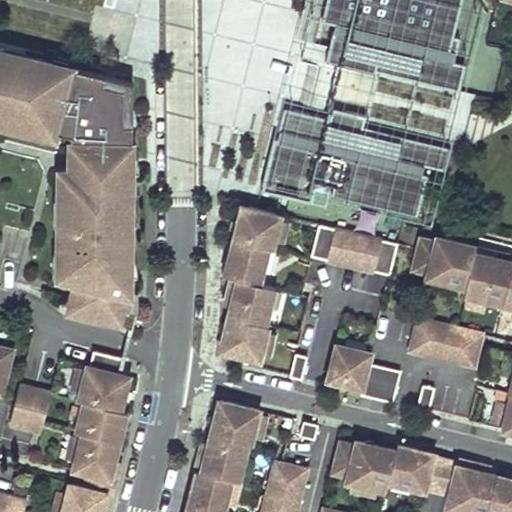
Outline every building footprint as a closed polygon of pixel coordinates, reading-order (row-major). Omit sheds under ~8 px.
[(325,0),(321,19),(336,22),(334,30),(332,30),(325,59),(341,63),(347,65),(350,55),(361,58),(372,60),(370,68),(460,91),(466,64),(454,61),(460,37),(453,35),(439,32),(446,4),(460,7),(462,0),(325,0)] [(460,7),(446,4),(439,32),(453,35),(460,7)] [(76,279),(69,309),(131,325),(135,311),(125,308),(130,293),(129,272),(125,272),(125,253),(131,253),(131,221),(125,221),(126,201),(131,201),(132,169),(127,169),(127,144),(127,139),(132,139),(132,123),(123,123),(124,87),(102,82),(104,74),(73,66),(73,67),(45,60),(45,59),(14,51),(13,54),(0,51),(0,111),(59,129),(72,133),(71,138),(60,168),(59,200),(63,201),(63,220),(59,220),(58,253),(63,253),(63,276),(76,279)] [(350,55),(347,65),(369,70),(370,68),(372,60),(361,58),(350,55)] [(133,81),(104,74),(102,82),(124,87),(123,123),(132,123),(133,81)] [(331,116),(285,105),(279,127),(281,127),(279,136),(275,134),(264,182),(277,185),(278,180),(293,183),(290,194),(312,200),(317,178),(335,182),(374,192),(372,201),(391,206),(393,197),(421,203),(428,173),(423,172),(425,164),(445,169),(451,146),(364,125),(367,113),(333,105),(331,116)] [(59,129),(0,111),(0,118),(57,136),(59,129)] [(127,144),(127,169),(132,169),(137,169),(127,144)] [(264,182),(262,187),(290,194),(293,183),(278,180),(277,185),(264,182)] [(374,192),(335,182),(332,194),(418,215),(421,203),(393,197),(391,206),(372,201),(374,192)] [(139,221),(131,201),(126,201),(125,221),(131,221),(139,221)] [(249,204),(241,202),(237,219),(244,221),(249,204)] [(237,219),(236,219),(234,227),(227,256),(232,257),(228,272),(232,273),(227,293),(233,294),(231,303),(224,329),(231,331),(227,347),(226,348),(260,357),(262,352),(267,330),(269,322),(266,322),(271,306),(275,286),(276,285),(260,281),(263,270),(269,248),(269,246),(272,247),(276,231),(279,219),(281,212),(249,204),(244,221),(237,219)] [(287,221),(279,219),(276,231),(284,233),(287,221)] [(335,227),(319,223),(312,254),(391,274),(398,243),(382,239),(383,237),(335,225),(335,227)] [(421,237),(414,266),(429,270),(427,275),(436,277),(460,283),(467,285),(465,293),(469,293),(488,298),(511,304),(511,260),(503,258),(504,253),(437,236),(436,241),(421,237)] [(278,250),(269,248),(263,270),(273,272),(278,250)] [(131,253),(125,253),(125,272),(129,272),(137,272),(131,253)] [(232,257),(227,256),(223,271),(228,272),(232,257)] [(460,283),(436,277),(433,287),(457,293),(460,283)] [(285,289),(275,286),(271,306),(280,308),(285,289)] [(137,291),(130,293),(125,308),(135,311),(137,291)] [(233,294),(227,293),(225,301),(231,303),(233,294)] [(488,298),(469,293),(466,303),(486,308),(488,298)] [(409,357),(479,368),(485,329),(415,319),(409,357)] [(231,331),(224,329),(220,345),(227,347),(231,331)] [(275,332),(267,330),(262,352),(269,354),(275,332)] [(371,352),(337,343),(328,378),(346,383),(362,387),(369,362),(371,352)] [(13,349),(0,346),(0,393),(1,394),(13,349)] [(125,358),(94,350),(90,365),(88,365),(86,370),(81,391),(79,399),(84,400),(77,430),(83,432),(81,437),(76,459),(74,468),(110,477),(114,460),(127,410),(121,409),(124,399),(126,391),(119,389),(123,374),(121,373),(125,358)] [(307,355),(296,352),(290,375),(302,378),(307,355)] [(401,370),(369,362),(362,387),(361,393),(393,401),(401,370)] [(86,370),(78,367),(73,389),(81,391),(86,370)] [(130,375),(123,374),(119,389),(126,391),(130,375)] [(346,383),(328,378),(327,384),(345,389),(346,383)] [(51,391),(20,383),(11,422),(42,430),(51,391)] [(435,387),(423,384),(418,407),(429,410),(435,387)] [(511,388),(511,392),(511,393),(509,404),(504,423),(503,428),(511,430),(511,388)] [(126,391),(124,399),(130,401),(132,392),(126,391)] [(230,402),(223,400),(219,417),(226,418),(230,402)] [(509,404),(499,401),(494,420),(504,423),(509,404)] [(242,480),(251,443),(254,443),(256,435),(262,413),(263,410),(230,402),(226,418),(219,417),(217,425),(212,443),(210,451),(204,450),(194,490),(200,492),(194,511),(227,511),(230,502),(235,481),(235,479),(242,480)] [(270,415),(262,413),(256,435),(264,437),(270,415)] [(322,424),(307,421),(304,435),(318,439),(322,424)] [(81,437),(73,435),(68,457),(76,459),(81,437)] [(425,489),(433,458),(417,454),(418,449),(398,444),(397,450),(357,440),(356,445),(341,442),(334,472),(349,475),(347,480),(355,482),(377,487),(386,490),(388,480),(425,489)] [(433,458),(434,453),(418,449),(417,454),(433,458)] [(459,459),(446,506),(451,507),(470,511),(511,511),(511,478),(489,472),(479,470),(480,464),(459,459)] [(120,462),(114,460),(110,477),(116,478),(120,462)] [(299,511),(311,469),(279,461),(266,511),(299,511)] [(489,472),(490,467),(480,464),(479,470),(489,472)] [(72,475),(70,482),(107,491),(112,493),(114,486),(116,478),(110,477),(74,468),(72,475)] [(243,483),(235,481),(230,502),(238,504),(243,483)] [(107,491),(70,482),(67,491),(62,511),(101,511),(102,509),(107,491)] [(376,495),(377,487),(355,482),(353,490),(376,495)] [(18,495),(0,489),(0,506),(20,511),(21,511),(22,508),(25,496),(18,495)] [(62,511),(67,491),(59,489),(54,511),(58,511),(62,511)] [(194,511),(200,492),(194,490),(188,511),(194,511)] [(112,493),(107,491),(102,509),(108,510),(112,493)]
